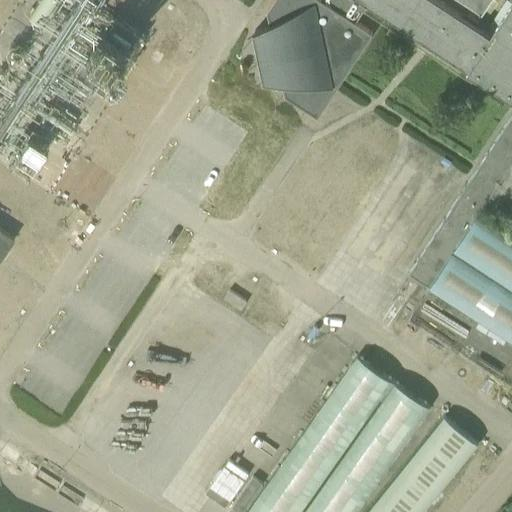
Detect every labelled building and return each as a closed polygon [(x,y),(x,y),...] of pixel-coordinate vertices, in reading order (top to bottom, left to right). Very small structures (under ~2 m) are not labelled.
[(97,0),(0,154),(0,162),(53,198),(158,31),(155,29),(152,32),(102,0),(97,0)] [(356,21),(368,2),(364,0),(274,0),(268,9),(271,23),(256,30),(266,81),(283,82),(286,95),(318,116),(373,32),(356,21)] [(439,0),(364,0),(368,2),(469,68),(468,70),(511,99),(511,1),(492,34),(439,0)] [(453,168),(409,139),(316,280),(378,321),(399,289),(381,277),(453,168)] [(511,162),(490,196),(511,210),(511,162)] [(431,286),(511,339),(511,235),(478,214),(431,286)] [(0,267),(19,237),(0,224),(0,267)] [(226,296),(243,307),(248,300),(231,288),(226,296)] [(355,511),(430,406),(357,355),(246,511),(355,511)] [(422,511),(479,442),(445,415),(366,511),(422,511)]
